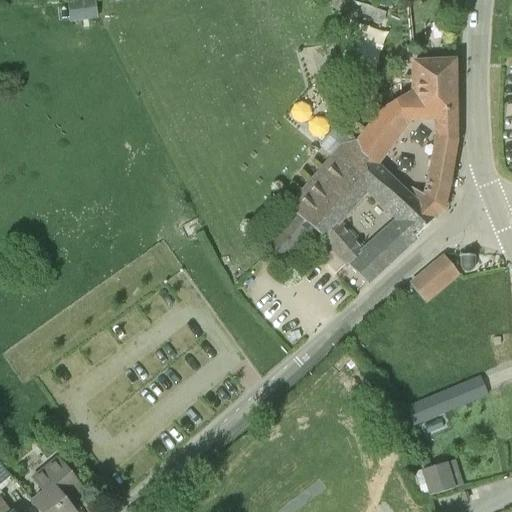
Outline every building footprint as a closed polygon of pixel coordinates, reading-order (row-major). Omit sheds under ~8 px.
[(93,2),(69,5),(71,21),(74,21),(95,18),(93,2)] [(362,4),(359,13),(383,21),(386,12),(362,4)] [(359,155),(376,169),(411,123),(433,122),(434,137),(421,195),(408,187),(404,193),(434,219),(444,209),(448,188),(456,141),(455,62),(414,62),(413,91),(378,111),(356,141),(354,141),(359,155)] [(330,153),(346,135),(311,103),(295,121),(330,153)] [(417,237),(434,219),(404,193),(376,169),(359,155),(354,141),(339,145),(286,207),(319,237),(346,268),(349,266),(366,284),(417,237)] [(287,274),(319,237),(286,207),(254,244),(287,274)] [(474,267),(475,266),(474,256),(460,256),(460,265),(460,266),(460,267),(461,268),(462,270),(463,270),(464,271),(465,272),(466,272),(467,272),(469,272),(470,272),(471,271),(472,270),(473,270),(474,268),(474,267)] [(444,257),(433,266),(448,285),(460,275),(457,272),(444,257)] [(421,276),(437,295),(448,285),(433,266),(421,276)] [(410,285),(426,304),(437,295),(421,276),(410,285)] [(406,407),(414,426),(488,396),(480,376),(406,407)] [(71,498),(82,490),(56,457),(30,479),(41,493),(31,502),(39,511),(72,511),(64,502),(70,497),(71,498)] [(0,490),(0,491),(13,481),(0,464),(0,490)] [(421,471),(429,497),(454,489),(446,464),(421,471)] [(10,511),(0,498),(0,511),(10,511)]
